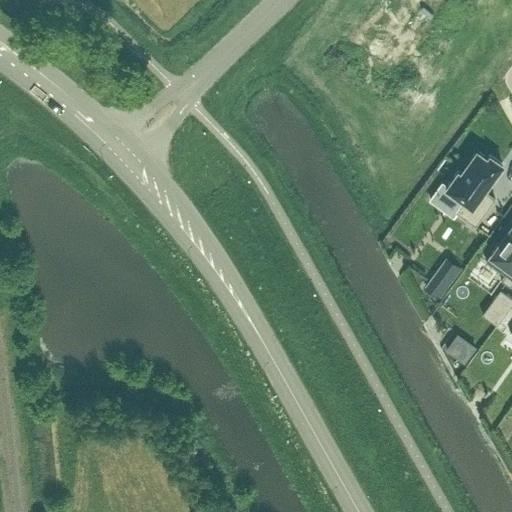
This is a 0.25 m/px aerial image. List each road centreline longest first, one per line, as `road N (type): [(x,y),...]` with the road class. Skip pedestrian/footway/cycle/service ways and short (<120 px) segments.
road 1 (secondary): [(357,511),(222,276),(120,147)]
road 2 (unclassified): [(120,147),(183,97),(279,0)]
road 3 (secondary): [(120,147),(0,50)]
